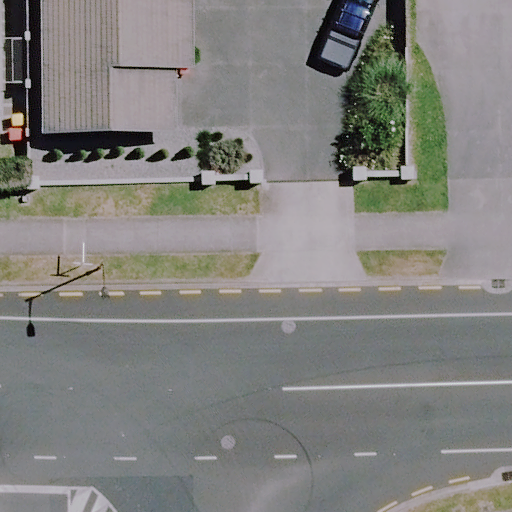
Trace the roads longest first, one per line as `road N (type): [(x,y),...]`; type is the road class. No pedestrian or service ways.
road 1 (tertiary): [(511,404),(195,410)]
road 2 (tertiary): [(195,410),(6,409)]
